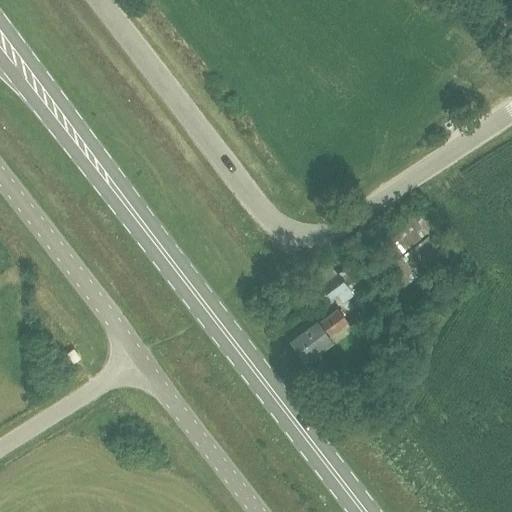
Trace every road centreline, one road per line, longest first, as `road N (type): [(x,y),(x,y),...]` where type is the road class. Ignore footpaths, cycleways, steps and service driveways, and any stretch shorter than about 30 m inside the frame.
road 1 (unclassified): [(97,0),(251,199),(289,233),(348,224),(511,111)]
road 2 (primary): [(362,511),(135,218)]
road 3 (primary): [(135,218),(0,21)]
road 4 (unclassified): [(140,360),(0,179)]
road 5 (primary): [(0,58),(135,218)]
road 6 (unclassified): [(253,511),(140,360)]
road 7 (unclassified): [(0,448),(140,360)]
